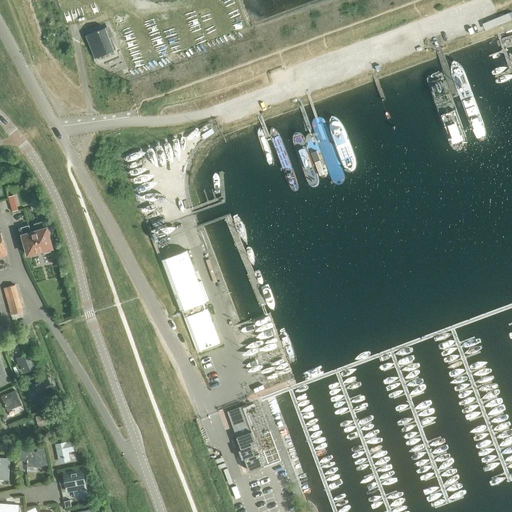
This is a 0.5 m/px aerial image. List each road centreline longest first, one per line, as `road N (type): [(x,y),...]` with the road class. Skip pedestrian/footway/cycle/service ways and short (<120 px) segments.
road 1 (residential): [(207,399),(0,26)]
road 2 (tertiary): [(139,454),(63,218),(46,177),(0,115)]
road 3 (unknown): [(140,120),(156,102),(441,0)]
road 4 (residential): [(139,454),(127,451),(53,327)]
